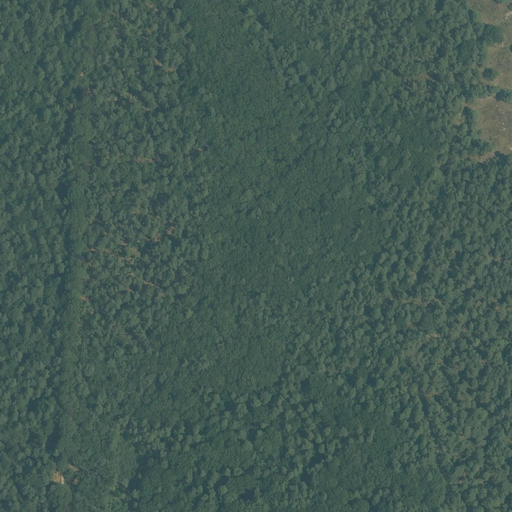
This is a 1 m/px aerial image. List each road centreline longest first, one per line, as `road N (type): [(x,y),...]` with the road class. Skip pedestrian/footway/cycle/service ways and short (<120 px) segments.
road 1 (track): [(140,511),(146,498),(191,478),(255,468),(289,450),(365,281),(387,250),(368,170),(334,120),(258,49),(234,0)]
road 2 (track): [(435,0),(461,99),(424,263),(447,316),(417,384),(448,511)]
road 3 (track): [(63,511),(91,0)]
